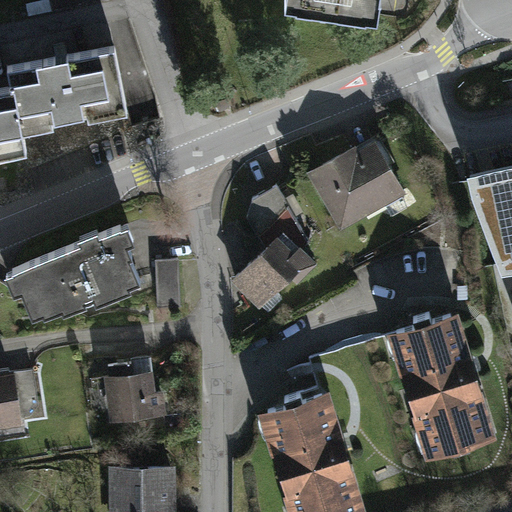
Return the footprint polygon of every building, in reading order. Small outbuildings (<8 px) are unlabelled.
[(23,135),(129,116),(118,51),(12,70),(16,92),(23,135)] [(0,156),(26,152),(23,135),(16,92),(0,94),(0,156)] [(305,171),(338,234),(407,197),(377,140),(354,152),(351,146),(305,171)] [(511,170),(465,180),(503,278),(511,275),(511,313),(510,314),(511,319),(511,170)] [(310,245),(277,183),(254,196),(247,218),(258,235),(243,248),(250,256),(230,277),(260,307),(262,306),(268,312),(283,298),(276,291),(292,275),(296,282),(318,261),(304,246),(310,245)] [(140,217),(8,273),(31,326),(162,270),(140,217)] [(383,328),(422,456),(497,434),(476,366),(458,306),(383,328)] [(108,361),(109,418),(165,416),(163,359),(108,361)] [(0,364),(0,427),(14,426),(8,363),(0,364)] [(254,403),(287,511),(358,511),(367,510),(346,439),(328,381),(254,403)] [(172,511),(171,461),(104,463),(105,511),(172,511)]
